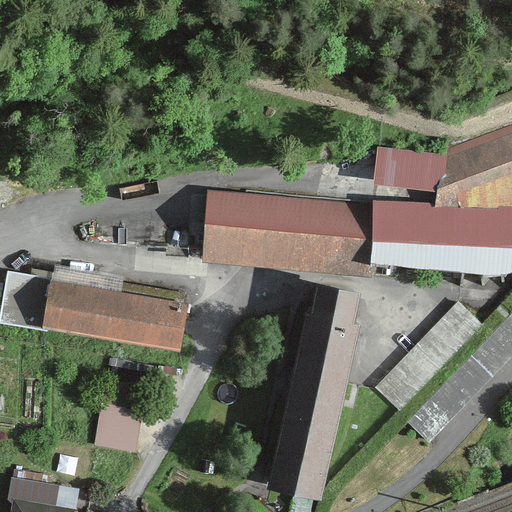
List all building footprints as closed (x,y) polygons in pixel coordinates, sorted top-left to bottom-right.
[(216,195),(209,253),(358,261),(372,257),(499,267),(511,264),(511,127),(440,155),(434,204),(375,198),(373,208),(216,195)] [(8,264),(0,311),(0,320),(179,350),(188,294),(8,264)] [(272,484),(319,494),(362,295),(315,285),(272,484)] [(511,292),(431,380),(438,387),(409,418),(433,440),(511,354),(511,292)] [(460,298),(377,385),(402,409),(484,321),(460,298)] [(97,444),(140,449),(146,407),(103,401),(97,444)] [(11,494),(8,511),(73,511),(75,503),(11,494)]
